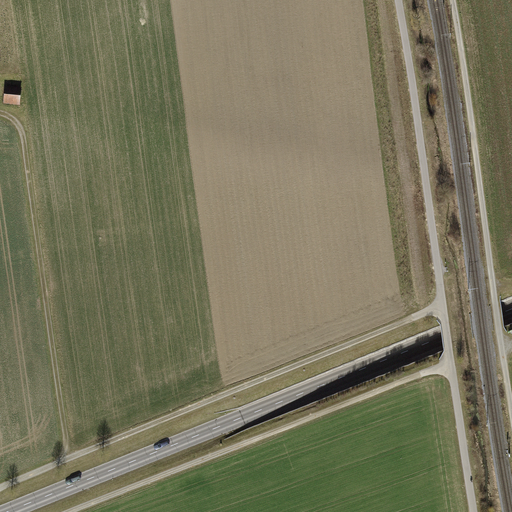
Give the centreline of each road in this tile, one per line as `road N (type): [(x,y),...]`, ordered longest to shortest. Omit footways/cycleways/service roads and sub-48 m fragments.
road 1 (tertiary): [(511,310),(10,511)]
road 2 (track): [(0,489),(443,307)]
road 3 (track): [(453,0),(511,404)]
road 4 (track): [(73,511),(451,363)]
road 5 (track): [(0,113),(15,118),(23,137),(69,458)]
